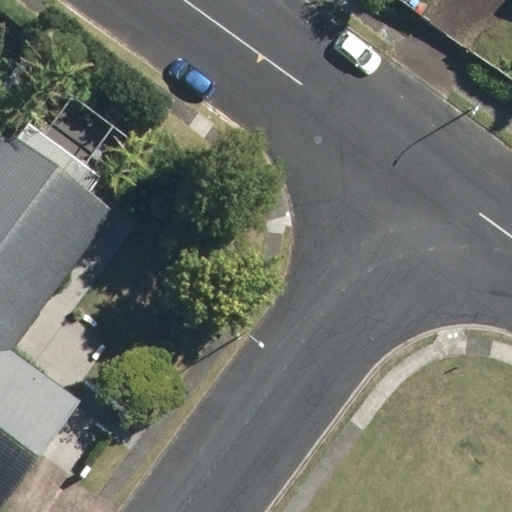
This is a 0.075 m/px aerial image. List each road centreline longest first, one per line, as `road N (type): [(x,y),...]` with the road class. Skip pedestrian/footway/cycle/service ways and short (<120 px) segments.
road 1 (residential): [(426,169),(191,511)]
road 2 (residential): [(426,169),(190,0)]
